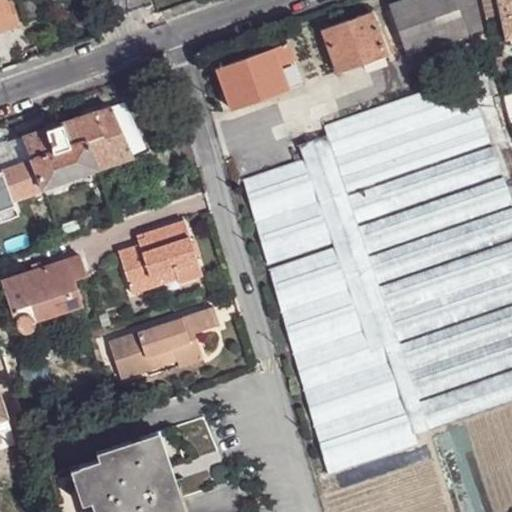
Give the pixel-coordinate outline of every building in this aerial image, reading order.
[(0,0),(0,29),(10,26),(19,23),(12,1),(8,3),(6,0),(0,0)] [(468,32),(456,0),(401,0),(391,4),(408,52),(468,32)] [(476,0),(456,0),(468,32),(483,26),(476,0)] [(511,0),(496,0),(505,39),(511,37),(511,0)] [(382,35),(379,26),(373,10),(324,27),(340,71),(365,62),(385,55),(389,53),(382,35)] [(384,25),(379,26),(382,35),(387,33),(384,25)] [(275,45),(290,87),(304,83),(289,40),(275,45)] [(275,45),(218,65),(233,108),(290,87),(275,45)] [(387,63),(385,55),(365,62),(368,69),(387,63)] [(447,101),(428,107),(423,94),(325,126),(329,137),(334,154),(452,114),(447,101)] [(134,98),(112,106),(115,114),(129,109),(137,107),(134,98)] [(112,106),(64,121),(58,123),(57,118),(54,117),(47,120),(45,122),(46,127),(23,135),(32,158),(44,187),(98,168),(133,155),(132,153),(115,114),(112,106)] [(146,147),(129,109),(115,114),(132,153),(146,147)] [(478,109),(336,158),(341,174),(484,125),(478,109)] [(493,149),(484,125),(341,174),(350,198),(493,149)] [(336,158),(334,154),(329,137),(300,146),(305,160),(320,203),(334,245),(336,250),(350,291),(364,333),(371,353),(399,343),(381,289),(380,286),(370,258),(370,256),(360,229),(359,224),(350,198),(341,174),(336,158)] [(502,174),(493,149),(350,198),(359,224),(502,174)] [(13,197),(44,187),(32,158),(3,169),(13,197)] [(320,203),(305,160),(244,181),(256,224),(320,203)] [(511,200),(505,179),(360,229),(370,256),(511,206),(511,200)] [(334,245),(320,203),(256,224),(269,267),(334,245)] [(511,209),(370,258),(380,286),(511,240),(511,209)] [(119,251),(130,283),(175,268),(178,278),(180,283),(203,275),(185,219),(144,233),(146,237),(139,239),(141,244),(119,251)] [(23,251),(38,246),(34,237),(19,241),(23,251)] [(511,244),(381,289),(399,343),(511,304),(511,244)] [(350,291),(336,250),(270,272),(282,315),(350,291)] [(4,281),(20,328),(22,331),(27,334),(32,332),(36,328),(36,322),(82,306),(74,279),(86,274),(80,255),(4,281)] [(175,268),(130,283),(133,293),(178,278),(175,268)] [(364,333),(350,291),(282,315),(294,356),(364,333)] [(189,335),(196,332),(221,324),(215,306),(110,341),(122,379),(152,369),(148,356),(174,347),(179,360),(181,367),(205,359),(197,338),(191,340),(189,335)] [(511,308),(400,346),(420,400),(511,368),(511,308)] [(364,333),(294,356),(329,475),(418,444),(415,434),(429,430),(421,404),(420,400),(400,346),(399,343),(371,353),(364,333)] [(152,369),(179,360),(174,347),(148,356),(152,369)] [(511,372),(421,404),(429,430),(511,400),(511,372)] [(0,430),(10,428),(7,418),(0,420),(0,430)] [(74,463),(89,511),(180,511),(177,500),(171,480),(162,483),(148,440),(74,463)]
